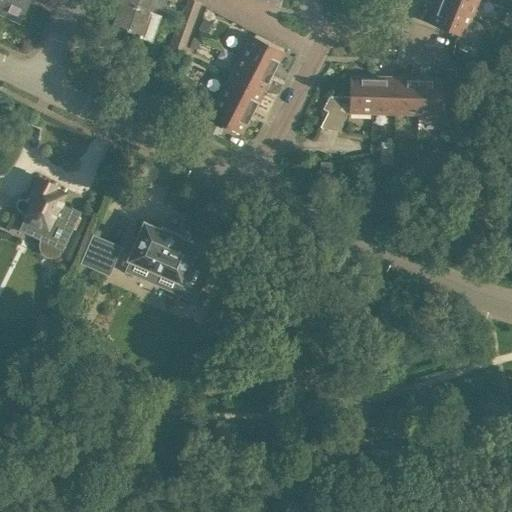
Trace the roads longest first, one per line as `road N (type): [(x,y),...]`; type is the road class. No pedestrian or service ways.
road 1 (unclassified): [(511,303),(248,185)]
road 2 (unclassified): [(248,185),(37,85)]
road 3 (residential): [(248,185),(319,35)]
